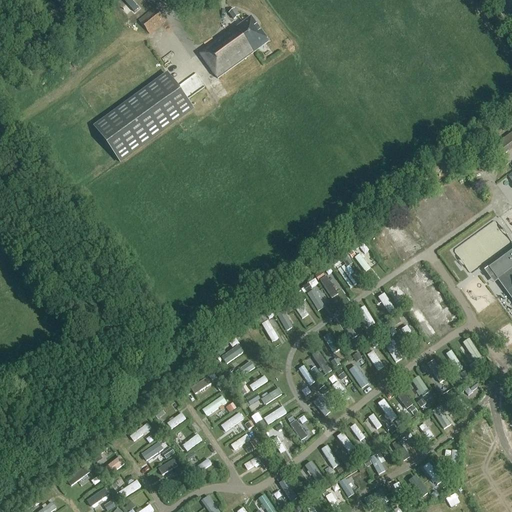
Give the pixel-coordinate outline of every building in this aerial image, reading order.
[(121,0),(134,13),(139,9),(135,5),(130,0),(121,0)] [(149,35),(166,23),(155,8),(138,21),(149,35)] [(234,20),(238,16),(239,16),(234,9),(229,13),(234,20)] [(269,42),(253,18),(238,28),(236,26),(198,51),(217,79),(269,42)] [(120,165),(195,111),(167,73),(93,128),(120,165)] [(502,156),(511,148),(511,133),(495,146),(502,156)] [(475,200),(482,195),(470,180),(464,184),(475,200)] [(428,198),(423,201),(426,207),(432,203),(428,198)] [(438,202),(447,214),(452,211),(444,198),(438,202)] [(401,218),(416,240),(423,236),(407,213),(401,218)] [(391,227),(385,230),(389,235),(394,232),(391,227)] [(383,232),(377,236),(378,236),(380,240),(381,241),(386,237),(383,232)] [(400,233),(393,237),(403,252),(410,247),(400,233)] [(381,242),(375,246),(385,260),(391,256),(381,242)] [(511,252),(489,269),(488,269),(497,281),(499,280),(508,292),(511,289),(511,252)] [(366,274),(373,269),(363,254),(356,258),(366,274)] [(348,257),(342,260),(347,269),(353,265),(348,257)] [(426,267),(416,273),(428,291),(438,285),(426,267)] [(322,274),(316,278),(319,282),(325,278),(322,274)] [(405,279),(399,284),(413,303),(420,298),(405,279)] [(421,283),(416,287),(423,297),(428,293),(421,283)] [(310,294),(320,312),(328,308),(317,290),(310,294)] [(391,315),(398,312),(389,293),(382,296),(391,315)] [(442,293),(437,296),(441,303),(446,300),(442,293)] [(292,305),(298,301),(294,296),(288,300),(292,305)] [(432,308),(442,325),(449,321),(440,304),(432,308)] [(368,329),(378,325),(369,306),(360,310),(368,329)] [(278,312),(287,332),(295,329),(287,308),(278,312)] [(403,322),(410,318),(407,313),(400,317),(403,322)] [(264,317),(258,320),(261,326),(267,322),(264,317)] [(354,339),(361,335),(352,317),(344,321),(354,339)] [(266,324),(273,338),(279,335),(275,327),(279,326),(275,319),(266,324)] [(398,319),(391,324),(393,328),(400,324),(398,319)] [(429,339),(436,334),(427,319),(419,323),(429,339)] [(413,348),(421,343),(409,325),(402,330),(413,348)] [(374,339),(383,334),(379,328),(370,333),(374,339)] [(252,329),(245,333),(253,347),(259,343),(252,329)] [(332,332),(325,337),(337,354),(343,350),(332,332)] [(385,345),(398,364),(405,360),(392,340),(385,345)] [(472,362),(483,356),(476,342),(465,348),(472,362)] [(222,348),(217,352),(221,358),(226,354),(222,348)] [(459,372),(466,368),(454,350),(448,355),(459,372)] [(321,351),(314,356),(328,376),(335,371),(321,351)] [(379,372),(387,367),(377,352),(369,357),(379,372)] [(336,360),(331,364),(335,370),(340,366),(336,360)] [(253,361),(237,372),(242,379),(258,368),(253,361)] [(307,365),(300,369),(311,387),(317,383),(307,365)] [(439,383),(446,379),(438,365),(431,369),(439,383)] [(360,366),(351,371),(364,390),(372,385),(360,366)] [(318,367),(313,370),(319,380),(324,378),(318,367)] [(465,372),(460,375),(464,380),(469,377),(465,372)] [(259,377),(249,383),(255,392),(271,381),(267,375),(260,380),(259,377)] [(424,398),(432,393),(423,376),(414,381),(424,398)] [(198,395),(214,385),(209,377),(193,388),(198,395)] [(341,382),(334,387),(346,404),(353,399),(341,382)] [(240,384),(235,387),(239,392),(243,389),(240,384)] [(326,386),(322,390),(326,395),(331,392),(326,386)] [(404,412),(410,409),(401,388),(395,391),(404,412)] [(260,408),(277,398),(274,392),(256,402),(260,408)] [(462,395),(456,400),(466,413),(472,408),(462,395)] [(209,418),(230,402),(225,396),(204,411),(209,418)] [(327,418),(334,413),(322,397),(315,402),(327,418)] [(393,423),(400,418),(387,399),(380,404),(393,423)] [(422,400),(417,404),(421,409),(426,405),(422,400)] [(451,402),(446,405),(449,411),(454,407),(451,402)] [(235,403),(228,407),(231,413),(239,408),(235,403)] [(270,426),(290,413),(285,406),(266,419),(270,426)] [(443,407),(434,412),(446,431),(455,425),(443,407)] [(173,431),(189,419),(184,413),(168,424),(173,431)] [(223,426),(228,432),(247,419),(242,413),(223,426)] [(377,431),(385,426),(376,414),(369,419),(377,431)] [(307,415),(301,419),(304,424),(310,421),(307,415)] [(294,424),(305,441),(311,437),(300,420),(294,424)] [(250,422),(244,426),(249,432),(254,428),(250,422)] [(362,442),(367,439),(359,424),(353,427),(362,442)] [(426,424),(420,429),(432,441),(437,436),(426,424)] [(416,425),(411,429),(414,434),(419,430),(416,425)] [(397,426),(383,432),(386,437),(399,431),(397,426)] [(158,431),(152,435),(156,441),(162,436),(158,431)] [(341,436),(351,456),(358,452),(348,432),(341,436)] [(238,451),(254,440),(250,434),(234,446),(238,451)] [(377,434),(373,437),(378,444),(382,442),(377,434)] [(408,434),(403,437),(408,443),(413,439),(408,434)] [(201,435),(183,447),(187,453),(205,441),(201,435)] [(281,438),(274,441),(284,457),(290,454),(281,438)] [(403,439),(396,443),(405,461),(413,457),(403,439)] [(373,441),(368,444),(372,449),(377,446),(373,441)] [(144,454),(149,462),(167,450),(162,442),(144,454)] [(332,445),(323,450),(334,470),(342,465),(332,445)] [(457,472),(462,452),(449,449),(447,456),(454,458),(451,470),(457,472)] [(384,462),(390,459),(386,451),(372,458),(380,476),(389,472),(384,462)] [(99,454),(93,458),(97,464),(103,460),(99,454)] [(124,456),(106,468),(111,475),(129,464),(124,456)] [(249,470),(264,465),(261,458),(246,463),(249,470)] [(270,471),(276,467),(271,459),(264,463),(270,471)] [(173,471),(182,467),(178,460),(161,468),(166,478),(169,477),(172,484),(178,481),(173,471)] [(212,460),(196,468),(199,473),(215,465),(212,460)] [(319,484),(326,480),(314,461),(306,466),(319,484)] [(90,463),(85,467),(89,473),(94,470),(90,463)] [(432,465),(427,469),(442,485),(447,481),(432,465)] [(180,469),(176,471),(181,477),(185,475),(180,469)] [(354,480),(359,476),(356,471),(351,475),(354,480)] [(418,476),(411,481),(425,498),(431,493),(418,476)] [(95,488),(103,483),(99,478),(92,483),(95,488)] [(125,500),(145,487),(140,480),(120,493),(125,500)] [(289,481),(283,484),(293,502),(299,498),(289,481)] [(306,482),(301,486),(308,494),(313,490),(306,482)] [(400,495),(396,498),(401,505),(411,500),(401,483),(395,486),(400,495)] [(336,485),(330,489),(334,494),(339,490),(336,485)] [(107,488),(90,501),(96,508),(112,496),(107,488)] [(279,501),(285,498),(281,490),(275,493),(279,501)] [(385,505),(391,502),(386,491),(369,498),(371,504),(383,500),(385,505)] [(450,503),(460,498),(458,494),(448,499),(450,503)] [(267,511),(273,511),(277,510),(268,495),(260,499),(267,511)] [(222,511),(212,496),(204,501),(210,511),(222,511)] [(321,496),(316,499),(319,505),(324,501),(321,496)] [(116,500),(106,504),(108,511),(119,507),(116,500)] [(418,500),(413,504),(417,509),(422,505),(418,500)] [(58,503),(42,511),(55,511),(61,508),(58,503)] [(132,503),(126,507),(129,511),(135,508),(132,503)]
